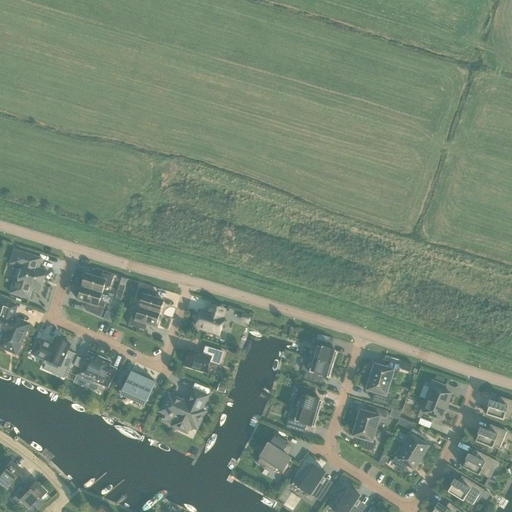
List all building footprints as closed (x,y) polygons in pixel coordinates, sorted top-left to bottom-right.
[(419,0),(415,15),(444,24),(449,9),(431,4),(432,2),(423,0),(419,0)] [(511,0),(502,0),(500,9),(511,12),(511,0)] [(203,6),(199,20),(215,25),(213,30),(225,34),(229,23),(236,25),(238,17),(203,6)] [(0,31),(13,36),(16,24),(8,21),(10,13),(2,11),(2,10),(0,9),(0,31)] [(35,21),(31,37),(54,44),(52,51),(61,54),(67,35),(58,32),(59,28),(35,21)] [(244,24),(240,38),(266,46),(269,35),(276,37),(278,29),(254,22),(252,26),(244,24)] [(289,32),(284,46),(300,52),(299,56),(311,60),(314,49),(321,51),(324,43),(289,32)] [(75,42),(71,56),(78,58),(79,53),(103,61),(109,44),(85,36),(82,44),(75,42)] [(330,50),(325,65),(351,73),(355,61),(361,63),(363,56),(339,48),(338,53),(330,50)] [(374,59),(370,73),(386,78),(385,83),(396,87),(400,76),(407,78),(409,70),(374,59)] [(181,73),(178,83),(185,85),(181,99),(190,102),(195,87),(191,86),(196,71),(186,68),(184,74),(181,73)] [(205,80),(202,90),(209,93),(205,106),(214,109),(219,94),(215,93),(220,78),(210,75),(208,81),(205,80)] [(416,77),(411,91),(437,99),(440,88),(447,90),(449,82),(425,75),(423,79),(416,77)] [(229,87),(226,98),(233,100),(229,114),(238,116),(243,102),(239,101),(244,86),(234,83),(232,88),(229,87)] [(460,85),(455,99),(472,105),(470,109),(482,113),(485,102),(492,104),(495,96),(460,85)] [(253,95),(250,105),(257,108),(253,121),(262,124),(267,109),(263,108),(268,93),(258,90),(256,96),(253,95)] [(277,102),(274,113),(281,115),(277,128),(286,131),(291,117),(287,116),(292,101),(282,97),(280,103),(277,102)] [(501,103),(497,118),(511,122),(511,101),(510,101),(509,106),(501,103)] [(294,118),(290,132),(299,135),(303,122),(311,124),(314,114),(311,113),(313,107),(303,104),(298,119),(294,118)] [(356,127),(352,137),(360,139),(355,153),(365,156),(369,141),(366,140),(371,125),(361,122),(359,128),(356,127)] [(381,135),(378,145),(385,147),(381,161),(390,164),(395,149),(391,148),(396,133),(386,130),(384,136),(381,135)] [(407,143),(404,153),(411,155),(407,169),(416,172),(421,157),(417,156),(422,141),(412,138),(410,144),(407,143)] [(432,151),(429,161),(436,163),(432,177),(442,179),(446,165),(443,164),(447,149),(437,146),(436,151),(432,151)] [(458,158),(455,169),(462,171),(458,184),(467,187),(472,173),(468,172),(473,157),(463,153),(461,159),(458,158)] [(484,166),(480,177),(488,179),(483,192),(493,195),(497,181),(494,180),(499,164),(489,161),(487,167),(484,166)] [(39,268),(41,259),(15,251),(11,264),(22,267),(18,282),(14,281),(10,293),(30,299),(32,290),(40,292),(46,271),(39,268)] [(82,288),(102,294),(104,286),(110,287),(114,276),(99,271),(97,278),(86,274),(82,288)] [(142,300),(140,308),(160,314),(164,301),(152,298),(154,291),(140,287),(136,299),(142,300)] [(82,288),(78,301),(89,304),(88,311),(87,311),(101,317),(105,303),(99,302),(102,294),(82,288)] [(16,352),(25,330),(22,329),(21,326),(22,323),(12,318),(15,306),(1,300),(0,302),(0,328),(4,330),(7,338),(3,347),(16,352)] [(221,319),(224,310),(211,306),(208,315),(201,313),(196,327),(219,334),(224,320),(221,319)] [(160,314),(140,308),(138,316),(132,315),(128,326),(143,330),(145,324),(156,327),(160,314)] [(252,314),(243,312),(240,322),(249,324),(252,314)] [(53,345),(38,339),(31,354),(46,361),(60,367),(70,344),(56,338),(53,345)] [(313,359),(333,365),(337,352),(329,350),(331,344),(316,339),(314,346),(317,347),(313,359)] [(185,366),(207,372),(210,362),(219,365),(223,352),(205,347),(203,355),(189,350),(185,366)] [(109,366),(111,362),(89,352),(81,369),(82,369),(80,375),(108,387),(116,369),(109,366)] [(329,378),(333,365),(313,359),(310,372),(306,371),(304,378),(316,382),(318,375),(329,378)] [(374,364),(370,377),(390,383),(394,371),(397,372),(400,365),(388,361),(386,368),(374,364)] [(156,382),(131,371),(123,392),(147,402),(156,382)] [(390,383),(370,377),(366,390),(375,393),(372,400),(387,405),(390,397),(387,396),(390,383)] [(432,381),(425,399),(446,407),(451,394),(444,392),(446,386),(432,381)] [(227,386),(219,384),(218,391),(225,393),(227,386)] [(313,390),(298,386),(292,407),(298,409),(298,408),(318,415),(322,401),(311,398),(313,390)] [(210,395),(193,387),(186,401),(168,392),(159,412),(174,420),(171,427),(188,435),(192,428),(198,431),(207,411),(204,409),(210,395)] [(510,420),(511,415),(511,400),(499,397),(497,403),(490,401),(488,408),(489,408),(486,415),(504,420),(504,418),(510,420)] [(446,407),(425,399),(418,417),(432,423),(434,417),(441,420),(446,407)] [(356,423),(376,429),(380,417),(386,418),(388,411),(374,407),(372,414),(360,410),(356,423)] [(318,415),(298,408),(298,409),(295,421),(289,419),(286,428),(304,433),(306,425),(314,428),(318,415)] [(372,442),(376,429),(356,423),(352,436),(364,440),(361,447),(373,451),(376,443),(372,442)] [(488,431),(480,428),(478,435),(476,442),(492,449),(493,447),(499,449),(507,432),(490,425),(488,431)] [(402,446),(421,458),(429,447),(422,443),(425,437),(412,430),(402,446)] [(283,454),(289,445),(276,436),(260,460),(281,475),(291,460),(283,454)] [(414,470),(421,458),(402,446),(392,463),(404,471),(408,465),(414,470)] [(476,458),(469,454),(465,461),(466,461),(463,468),(479,476),(480,474),(486,477),(495,460),(479,452),(476,458)] [(21,470),(10,462),(0,475),(0,486),(5,491),(9,486),(14,490),(24,476),(19,473),(21,470)] [(324,477),(326,473),(313,464),(308,471),(306,469),(307,468),(294,482),(321,500),(333,483),(324,477)] [(461,484),(455,480),(451,486),(452,486),(448,492),(463,502),(464,500),(470,504),(480,488),(465,478),(461,484)] [(33,485),(29,481),(17,492),(21,497),(17,501),(27,510),(45,492),(35,482),(33,485)] [(358,500),(361,496),(347,487),(342,493),(341,492),(342,491),(341,491),(328,505),(339,511),(362,511),(367,506),(358,500)] [(445,508),(439,504),(434,509),(435,510),(433,511),(461,511),(449,503),(445,508)]
